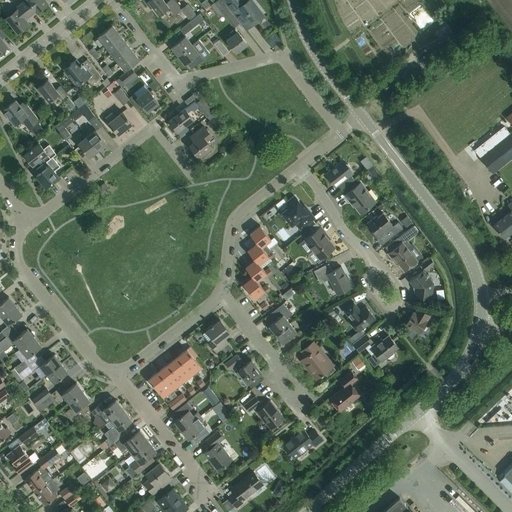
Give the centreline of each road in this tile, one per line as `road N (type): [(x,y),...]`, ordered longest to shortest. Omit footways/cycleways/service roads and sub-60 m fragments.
road 1 (residential): [(337,132),(280,54),(178,81),(115,0)]
road 2 (residential): [(191,174),(150,126),(31,223)]
road 3 (tertiary): [(480,293),(460,242),(360,116)]
road 4 (residential): [(31,223),(16,239),(26,274),(93,359),(115,369)]
road 5 (residential): [(218,292),(236,213),(299,164)]
road 6 (residential): [(207,493),(115,369)]
road 7 (residential): [(309,408),(218,292)]
road 8 (tertiary): [(307,511),(416,412)]
road 9 (tertiary): [(360,116),(314,57),(292,0)]
road 10 (unclassified): [(511,509),(416,412)]
road 11 (residential): [(115,369),(218,292)]
road 12 (unclassified): [(0,75),(95,0)]
